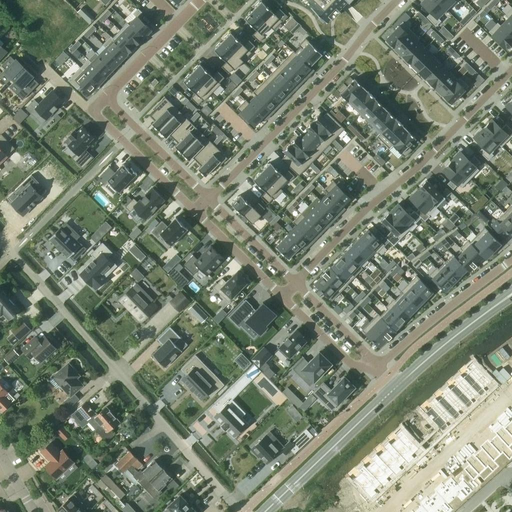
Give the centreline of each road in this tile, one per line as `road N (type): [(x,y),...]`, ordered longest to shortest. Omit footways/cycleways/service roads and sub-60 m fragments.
road 1 (unclassified): [(239,511),(0,239)]
road 2 (residential): [(293,283),(511,69)]
road 3 (residential): [(396,0),(207,199)]
road 4 (secondary): [(265,511),(394,388)]
road 5 (residential): [(511,257),(374,369)]
road 6 (residential): [(511,392),(386,511)]
road 7 (secondary): [(394,388),(511,294)]
road 8 (residential): [(281,295),(359,370),(374,369)]
road 9 (residential): [(195,211),(281,295)]
road 10 (residential): [(293,283),(207,199)]
